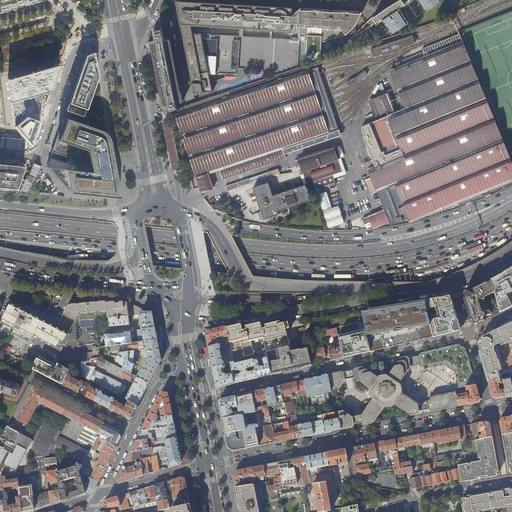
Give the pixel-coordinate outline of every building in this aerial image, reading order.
[(0,0),(0,9),(33,0),(0,0)] [(380,11),(373,17),(366,24),(356,33),(350,41),(350,42),(377,24),(378,25),(384,21),(389,29),(392,34),(409,22),(403,14),(400,9),(405,5),(402,0),(397,0),(390,5),(380,11)] [(409,0),(410,1),(412,0),(418,0),(420,3),(425,11),(442,0),(409,0)] [(289,9),(289,8),(277,7),(277,9),(274,8),(264,8),(264,6),(256,6),(236,5),(219,4),(200,2),(199,4),(195,4),(179,3),(181,16),(179,17),(182,33),(185,33),(185,38),(183,38),(185,47),(187,47),(188,51),(186,51),(187,60),(190,60),(191,64),(188,64),(190,73),(192,73),(193,77),(191,77),(193,86),(195,86),(196,92),(194,92),(195,95),(196,95),(203,93),(203,91),(213,91),(201,34),(193,34),(191,25),(287,31),(288,29),(289,29),(291,31),(292,31),(293,8),(291,10),(289,9)] [(301,8),(299,38),(305,38),(306,36),(307,36),(306,61),(312,59),(312,54),(314,54),(314,59),(320,56),(321,36),(323,36),(323,42),(346,34),(347,35),(351,31),(354,28),(355,27),(357,24),(361,16),(363,12),(362,12),(360,13),(358,13),(358,11),(334,10),(334,12),(330,12),(330,10),(310,9),(306,9),(305,10),(301,10),(301,8)] [(152,40),(152,41),(153,41),(151,42),(163,105),(169,104),(170,107),(170,108),(170,110),(174,109),(178,107),(177,106),(177,102),(183,101),(170,38),(167,20),(161,21),(162,28),(155,29),(155,30),(157,40),(156,41),(155,39),(154,40),(152,40)] [(356,221),(359,228),(372,225),(373,228),(390,221),(391,225),(408,217),(410,221),(480,192),(482,196),(490,192),(489,192),(511,182),(511,161),(511,159),(460,34),(422,49),(424,52),(396,64),(397,68),(390,71),(400,95),(397,96),(403,110),(388,116),(389,118),(381,121),(387,134),(377,138),(378,141),(373,143),(372,140),(366,142),(374,167),(368,169),(371,177),(376,190),(384,209),(356,221)] [(413,35),(371,49),(373,54),(374,58),(383,55),(383,56),(402,50),(401,48),(416,43),(415,39),(413,35)] [(105,194),(119,196),(111,154),(111,153),(107,128),(105,118),(85,111),(97,76),(93,55),(84,58),(67,106),(65,114),(52,152),(90,165),(91,172),(49,166),(65,187),(68,190),(70,190),(74,190),(105,194)] [(40,121),(25,116),(21,99),(33,96),(38,115),(41,116),(50,91),(59,65),(8,79),(10,102),(13,128),(31,146),(32,143),(40,121)] [(199,187),(201,192),(213,188),(209,174),(211,173),(217,171),(220,170),(223,180),(286,158),(284,154),(341,135),(338,126),(336,122),(334,117),(333,112),(331,105),(329,101),(328,96),(326,91),(324,85),(322,80),(321,75),(319,71),(318,67),(175,115),(181,133),(185,145),(199,187)] [(354,79),(347,83),(350,87),(356,84),(369,74),(366,71),(354,79)] [(379,86),(382,94),(391,90),(388,83),(379,86)] [(369,102),(375,116),(393,109),(387,93),(374,98),(374,100),(369,102)] [(387,134),(381,121),(363,127),(364,131),(363,131),(365,136),(364,137),(366,142),(372,140),(373,143),(378,141),(377,138),(387,134)] [(165,124),(163,124),(173,172),(174,171),(179,170),(180,170),(171,123),(170,123),(165,124)] [(315,180),(317,188),(335,182),(333,174),(342,171),(338,159),(341,158),(337,146),(298,159),(302,171),(306,183),(315,180)] [(0,164),(0,187),(15,189),(23,167),(0,164)] [(226,187),(227,192),(232,190),(239,188),(239,187),(280,173),(278,168),(267,172),(267,174),(268,176),(250,181),(249,179),(226,187)] [(249,179),(250,181),(268,176),(267,174),(267,172),(249,178),(249,179)] [(376,190),(371,177),(365,180),(370,193),(376,190)] [(253,187),(264,219),(279,214),(279,213),(278,210),(310,200),(311,200),(307,190),(308,190),(307,186),(306,187),(305,184),(305,185),(273,195),(268,183),(269,183),(268,182),(253,187)] [(325,209),(329,228),(342,224),(337,206),(325,209)] [(496,281),(492,282),(495,293),(500,313),(511,307),(511,267),(503,274),(496,278),(496,281)] [(492,282),(492,281),(487,284),(486,283),(473,289),(473,290),(469,292),(468,291),(467,291),(466,291),(464,295),(465,296),(466,297),(467,297),(467,298),(465,298),(471,320),(473,320),(474,325),(478,324),(478,323),(484,321),(483,317),(493,314),(492,310),(483,313),(479,300),(482,299),(482,300),(483,300),(484,300),(485,299),(485,298),(485,297),(495,293),(492,282)] [(429,321),(430,324),(433,337),(448,334),(458,332),(460,328),(456,316),(454,307),(452,299),(447,297),(426,301),(426,305),(428,312),(429,312),(428,309),(435,307),(436,309),(435,310),(438,313),(436,316),(438,317),(438,319),(429,321)] [(63,314),(76,320),(78,315),(80,316),(80,320),(109,317),(118,316),(121,316),(129,315),(133,315),(145,314),(144,309),(127,302),(123,302),(123,301),(119,302),(118,302),(117,301),(108,301),(108,300),(103,300),(101,302),(99,301),(99,300),(93,300),(93,301),(91,302),(89,302),(89,300),(84,301),(84,302),(82,303),(80,303),(80,301),(75,302),(75,303),(73,304),(71,304),(71,302),(68,303),(68,304),(67,304),(63,314)] [(68,334),(55,328),(47,324),(40,320),(44,313),(27,304),(25,308),(12,301),(1,322),(14,329),(12,333),(29,342),(32,335),(39,338),(60,350),(62,345),(63,346),(67,339),(66,338),(68,334)] [(366,333),(367,338),(370,352),(433,337),(430,324),(429,321),(428,312),(426,305),(426,301),(381,308),(361,311),(366,333)] [(139,342),(158,340),(155,325),(154,320),(152,313),(145,314),(133,315),(133,318),(135,319),(140,318),(142,329),(137,330),(139,339),(139,342)] [(76,320),(63,314),(55,328),(68,334),(76,320)] [(118,316),(109,317),(110,326),(130,324),(129,315),(121,316),(121,318),(120,318),(120,319),(118,319),(118,316)] [(507,371),(507,374),(511,373),(511,378),(511,377),(511,320),(510,322),(510,323),(501,327),(495,330),(499,337),(501,346),(511,340),(511,370),(510,371),(510,370),(507,371)] [(230,342),(231,349),(232,351),(242,349),(244,357),(254,355),(250,341),(263,338),(266,352),(277,349),(289,346),(291,346),(289,339),(286,329),(290,328),(288,322),(280,324),(280,322),(265,325),(266,328),(262,329),(260,323),(246,327),(246,330),(242,331),(241,325),(226,328),(230,342)] [(207,340),(208,347),(219,344),(219,341),(218,341),(217,338),(221,337),(221,338),(226,337),(227,343),(230,342),(226,328),(226,326),(208,330),(206,334),(207,340)] [(338,336),(336,328),(325,331),(327,339),(338,336)] [(365,330),(339,336),(344,358),(370,352),(365,330)] [(483,364),(488,382),(499,380),(498,377),(504,376),(507,374),(507,371),(503,372),(497,351),(495,351),(494,349),(496,346),(499,345),(499,347),(501,346),(499,337),(495,330),(495,331),(494,330),(487,333),(488,334),(483,336),(484,339),(483,340),(482,341),(482,342),(481,343),(481,344),(481,345),(482,345),(479,346),(480,351),(479,351),(482,359),(483,359),(484,363),(483,364)] [(105,334),(106,346),(109,346),(116,345),(116,342),(122,342),(122,344),(132,343),(131,331),(125,332),(125,333),(110,334),(105,334)] [(305,338),(305,336),(298,337),(299,344),(306,342),(305,338)] [(298,337),(289,339),(291,346),(297,344),(299,344),(298,337)] [(137,377),(150,383),(158,367),(162,360),(161,356),(159,346),(158,340),(139,342),(135,342),(132,343),(122,344),(120,344),(121,350),(144,347),(143,344),(147,344),(148,351),(149,351),(149,356),(142,371),(141,370),(137,377)] [(210,357),(212,367),(230,363),(234,362),(234,359),(232,351),(231,349),(228,350),(230,359),(224,361),(222,360),(222,359),(225,358),(224,355),(221,356),(220,350),(219,350),(221,348),(220,344),(219,344),(208,347),(210,357)] [(458,344),(420,353),(419,355),(418,357),(419,365),(425,369),(444,365),(450,369),(455,373),(458,387),(455,387),(456,388),(456,389),(466,387),(465,387),(476,385),(466,348),(458,344)] [(3,351),(8,354),(11,348),(6,345),(3,351)] [(279,360),(269,362),(272,375),(312,365),(309,348),(301,350),(301,349),(291,351),(289,346),(277,349),(279,360)] [(329,350),(328,346),(313,350),(315,360),(330,356),(329,350)] [(58,363),(92,359),(100,357),(99,347),(92,348),(93,353),(57,357),(58,363)] [(330,356),(332,361),(344,358),(343,353),(341,347),(329,350),(330,356)] [(124,366),(122,369),(131,374),(135,364),(133,363),(134,350),(118,352),(119,355),(116,361),(121,364),(120,364),(124,366)] [(254,360),(258,378),(272,375),(269,362),(268,358),(266,352),(263,352),(265,358),(264,358),(263,360),(265,366),(260,367),(258,360),(257,360),(254,360)] [(362,367),(354,368),(352,371),(354,378),(371,390),(369,391),(369,392),(370,397),(370,398),(372,399),(361,416),(362,423),(365,425),(373,423),(384,406),(386,407),(392,406),(393,405),(410,416),(418,414),(420,412),(419,412),(418,404),(408,398),(401,393),(402,391),(401,386),(401,384),(399,383),(411,367),(409,358),(407,356),(400,358),(388,376),(386,375),(380,376),(379,378),(362,367)] [(50,378),(56,365),(54,364),(53,363),(50,362),(48,362),(47,360),(44,359),(43,358),(41,357),(34,370),(35,370),(36,369),(38,371),(38,372),(41,373),(41,372),(44,374),(44,375),(47,376),(47,375),(50,377),(49,378),(50,378)] [(126,399),(129,400),(138,405),(144,394),(150,383),(137,377),(131,374),(122,369),(100,357),(92,359),(92,362),(96,361),(100,363),(99,364),(130,381),(132,378),(136,380),(132,386),(131,385),(128,389),(130,390),(126,399)] [(413,358),(409,358),(411,367),(415,366),(419,365),(418,357),(413,358)] [(232,373),(235,383),(258,378),(254,360),(254,359),(235,364),(234,362),(230,363),(232,370),(232,373)] [(230,363),(212,367),(214,376),(216,385),(219,387),(235,383),(232,373),(226,375),(224,373),(224,371),(226,371),(226,369),(225,368),(225,367),(227,367),(229,367),(230,371),(232,370),(230,363)] [(57,365),(56,365),(50,378),(53,379),(53,378),(56,380),(55,381),(58,382),(59,381),(62,383),(61,384),(63,385),(70,370),(58,364),(57,365)] [(89,380),(94,370),(95,368),(80,365),(76,373),(89,380)] [(63,385),(79,393),(82,388),(84,382),(82,381),(80,382),(75,379),(75,377),(74,377),(73,378),(71,377),(71,375),(73,371),(70,370),(63,385)] [(99,385),(104,375),(94,370),(89,380),(99,385)] [(341,371),(328,374),(331,391),(338,390),(340,387),(345,380),(343,373),(341,371)] [(343,373),(345,380),(349,379),(354,378),(352,371),(348,372),(343,373)] [(304,380),(305,390),(306,390),(307,397),(310,397),(312,404),(329,401),(328,393),(331,392),(331,391),(328,374),(322,376),(314,378),(304,380)] [(104,388),(117,394),(119,396),(122,397),(127,387),(104,375),(99,385),(102,386),(104,388)] [(0,390),(17,396),(20,386),(0,378),(0,390)] [(297,382),(299,392),(305,390),(304,380),(297,382)] [(501,380),(488,383),(492,397),(496,399),(504,397),(502,390),(500,390),(498,384),(501,384),(501,380)] [(87,394),(91,386),(92,386),(85,382),(84,382),(82,388),(85,389),(84,392),(87,394)] [(290,383),(292,393),(299,392),(297,382),(290,383)] [(282,393),(284,400),(286,400),(285,397),(291,396),(291,399),(293,398),(292,395),(293,395),(292,393),(290,383),(281,385),(282,393)] [(94,401),(102,386),(99,385),(97,389),(98,389),(96,390),(93,389),(94,387),(91,386),(87,394),(86,396),(94,401)] [(268,388),(264,389),(265,393),(267,400),(267,403),(268,407),(284,403),(284,400),(282,393),(281,385),(274,387),(268,388)] [(465,387),(466,387),(466,391),(469,390),(470,395),(467,396),(469,404),(478,402),(480,399),(476,385),(465,387)] [(110,409),(115,398),(113,397),(111,397),(111,398),(103,394),(103,393),(102,392),(104,388),(102,386),(94,401),(110,409)] [(37,441),(37,442),(58,453),(78,463),(82,465),(83,463),(87,456),(91,449),(97,436),(104,423),(34,387),(17,419),(27,424),(39,402),(84,425),(83,426),(85,427),(85,426),(97,432),(96,435),(93,433),(87,445),(89,446),(86,450),(59,436),(56,434),(59,430),(45,423),(39,434),(41,439),(40,441),(37,441)] [(264,389),(252,392),(254,403),(267,400),(265,393),(264,389)] [(162,392),(151,413),(159,417),(158,412),(159,409),(160,408),(161,408),(161,409),(160,410),(162,417),(173,415),(168,393),(162,392)] [(244,422),(245,430),(256,428),(259,427),(258,421),(254,403),(252,392),(236,396),(240,415),(242,414),(241,411),(249,409),(250,413),(251,419),(256,418),(256,419),(251,420),(244,422)] [(431,397),(427,403),(429,410),(432,412),(459,406),(456,392),(431,397)] [(462,395),(457,395),(459,406),(469,404),(467,396),(467,394),(463,394),(463,393),(462,393),(462,395)] [(119,396),(117,394),(115,398),(110,409),(128,418),(132,417),(135,412),(138,405),(129,400),(126,405),(127,405),(126,407),(123,406),(124,405),(119,402),(118,401),(117,400),(119,396)] [(220,408),(222,418),(232,416),(240,415),(236,396),(221,399),(219,402),(220,408)] [(286,400),(284,400),(284,403),(286,414),(287,416),(288,422),(297,420),(296,414),(293,398),(291,399),(290,399),(286,400)] [(265,417),(265,419),(267,426),(272,425),(268,407),(267,403),(265,403),(265,406),(262,406),(264,417),(265,417)] [(423,403),(418,404),(419,412),(424,411),(429,410),(427,403),(423,403)] [(339,418),(341,429),(352,427),(354,425),(352,417),(345,412),(343,411),(338,412),(339,418)] [(151,413),(142,431),(157,428),(157,427),(158,426),(158,425),(162,425),(163,428),(175,426),(173,415),(162,417),(161,417),(162,420),(158,421),(158,419),(159,417),(151,413)] [(250,413),(242,414),(244,422),(251,420),(251,419),(250,413)] [(322,420),(325,433),(341,429),(339,418),(327,421),(326,418),(335,417),(334,413),(321,415),(322,420)] [(305,418),(301,419),(302,422),(302,424),(322,420),(321,415),(305,418)] [(223,425),(225,434),(244,430),(245,430),(244,422),(236,424),(236,421),(233,422),(232,416),(222,418),(223,425)] [(356,416),(352,417),(354,425),(358,424),(362,423),(361,416),(356,416)] [(502,435),(511,433),(511,419),(511,416),(501,418),(499,422),(502,435)] [(258,421),(259,427),(267,426),(265,419),(258,421)] [(288,422),(292,439),(300,438),(298,426),(295,426),(293,427),(292,425),(294,424),(298,423),(297,420),(288,422)] [(298,426),(300,438),(325,433),(322,420),(302,424),(302,422),(301,423),(301,425),(298,425),(298,426)] [(480,439),(492,437),(490,424),(486,421),(476,423),(478,433),(479,432),(481,432),(481,435),(480,436),(479,436),(480,439)] [(272,425),(275,442),(292,439),(288,422),(280,423),(281,425),(283,424),(284,432),(278,433),(275,424),(272,425)] [(120,431),(104,423),(97,436),(101,438),(104,439),(117,446),(120,441),(122,437),(120,431)] [(478,433),(476,423),(471,424),(473,433),(469,434),(471,441),(474,440),(474,437),(479,436),(478,433)] [(256,428),(259,446),(275,442),(272,425),(267,426),(259,427),(256,428)] [(0,438),(0,476),(5,476),(11,475),(30,439),(20,433),(12,429),(7,426),(1,437),(0,438)] [(85,426),(85,427),(78,440),(87,445),(93,433),(96,435),(97,432),(85,426)] [(142,431),(137,441),(147,439),(150,439),(152,443),(157,442),(156,440),(155,441),(154,437),(151,438),(150,433),(156,432),(156,437),(164,436),(165,440),(177,437),(176,432),(175,426),(163,428),(157,428),(142,431)] [(464,426),(458,427),(461,440),(466,439),(467,442),(471,441),(469,434),(466,435),(464,426)] [(458,427),(431,432),(433,443),(433,444),(441,442),(442,444),(461,440),(458,427)] [(245,438),(247,448),(259,446),(256,428),(245,430),(244,430),(245,435),(250,434),(252,434),(252,437),(250,437),(245,438)] [(244,430),(225,434),(226,440),(228,447),(233,451),(247,448),(245,438),(245,435),(244,430)] [(418,435),(420,445),(421,447),(422,447),(424,447),(425,446),(425,445),(433,443),(431,432),(418,435)] [(30,439),(11,475),(13,475),(33,439),(20,433),(30,439)] [(504,447),(511,445),(511,433),(502,435),(504,447)] [(418,435),(406,437),(408,447),(420,445),(418,435)] [(97,436),(91,449),(96,451),(97,448),(99,444),(98,444),(101,438),(97,436)] [(157,442),(152,443),(151,443),(152,447),(160,445),(160,444),(165,443),(166,446),(163,447),(163,446),(152,448),(154,456),(157,455),(179,449),(178,443),(177,437),(165,440),(157,442)] [(406,437),(395,439),(397,449),(401,448),(402,451),(405,450),(405,448),(408,447),(406,437)] [(471,441),(467,442),(462,443),(463,449),(493,444),(492,437),(480,439),(474,440),(471,441)] [(103,451),(98,461),(87,456),(83,463),(94,469),(91,477),(99,481),(101,477),(98,476),(101,471),(103,472),(105,470),(109,462),(113,453),(117,446),(104,439),(101,445),(104,447),(102,451),(103,451)] [(137,441),(131,452),(136,451),(139,450),(141,450),(140,448),(143,447),(143,449),(149,448),(148,444),(147,439),(137,441)] [(394,470),(400,469),(399,464),(397,449),(395,439),(385,441),(387,451),(390,451),(390,452),(391,452),(392,453),(395,466),(393,466),(394,470)] [(378,463),(380,472),(390,470),(389,467),(384,468),(382,455),(381,455),(380,452),(387,451),(385,441),(374,443),(378,463)] [(58,453),(37,442),(33,449),(37,472),(46,471),(45,466),(44,458),(56,457),(58,453)] [(358,447),(352,448),(355,463),(369,461),(370,465),(378,463),(374,443),(358,447)] [(463,449),(464,451),(465,456),(495,451),(493,444),(463,449)] [(131,452),(125,463),(136,460),(138,459),(138,460),(141,459),(144,458),(144,457),(142,457),(142,454),(149,453),(149,457),(150,457),(152,456),(154,456),(152,448),(152,447),(149,448),(143,449),(141,450),(139,450),(140,454),(137,455),(136,451),(131,452)] [(179,449),(157,455),(158,459),(168,456),(170,465),(169,466),(169,467),(170,467),(180,464),(182,461),(181,455),(179,449)] [(329,466),(330,471),(332,471),(332,470),(331,466),(349,463),(346,449),(326,453),(329,466)] [(464,451),(436,456),(437,463),(443,462),(449,461),(456,460),(465,458),(465,456),(464,451)] [(465,458),(456,460),(458,468),(497,462),(496,458),(494,459),(493,456),(496,455),(495,451),(465,456),(465,458)] [(78,463),(58,453),(56,457),(57,463),(58,468),(57,469),(57,470),(58,472),(76,466),(78,463)] [(317,468),(329,466),(326,453),(305,457),(306,463),(307,467),(308,470),(317,468)] [(153,467),(155,472),(160,470),(158,465),(158,461),(158,459),(157,455),(154,456),(152,456),(153,467)] [(141,459),(142,462),(144,475),(149,474),(148,463),(151,463),(150,457),(149,457),(144,458),(141,459)] [(306,463),(305,457),(293,459),(295,468),(301,467),(301,464),(306,463)] [(138,459),(136,460),(136,462),(136,463),(136,464),(136,466),(135,466),(136,478),(144,475),(142,462),(140,462),(140,464),(140,465),(139,465),(139,463),(138,462),(137,461),(139,461),(138,460),(138,459)] [(298,487),(295,470),(295,468),(293,459),(288,460),(292,479),(288,480),(290,489),(298,487)] [(399,464),(400,469),(403,469),(412,467),(410,460),(409,461),(409,462),(401,463),(399,464)] [(281,499),(306,495),(307,494),(306,486),(298,487),(290,489),(288,480),(284,461),(278,462),(283,490),(277,491),(278,499),(281,499)] [(267,482),(270,501),(278,499),(277,491),(283,490),(278,462),(264,465),(266,476),(266,477),(273,475),(274,477),(275,485),(276,488),(274,488),(274,487),(273,487),(272,485),(271,486),(270,483),(269,482),(269,481),(267,481),(267,482)] [(458,468),(458,469),(461,479),(462,480),(466,480),(470,479),(469,478),(472,477),(472,478),(476,478),(488,476),(495,474),(495,473),(499,472),(497,462),(458,468)] [(82,465),(78,463),(76,466),(58,472),(59,481),(59,486),(61,500),(86,493),(83,483),(82,479),(79,471),(82,465)] [(266,476),(264,465),(252,468),(255,479),(258,478),(258,481),(264,480),(264,477),(266,476)] [(357,472),(362,475),(371,474),(370,465),(356,467),(356,465),(355,465),(357,472)] [(126,470),(121,470),(116,480),(119,483),(136,478),(135,466),(126,468),(126,470)] [(318,476),(330,474),(330,471),(329,466),(317,468),(318,476)] [(298,487),(306,486),(311,485),(309,476),(308,470),(307,467),(295,470),(298,487)] [(234,480),(236,487),(248,485),(248,483),(246,484),(246,481),(247,480),(255,479),(252,468),(237,471),(233,476),(234,480)] [(400,469),(394,470),(395,476),(396,479),(396,481),(404,480),(405,480),(405,479),(404,474),(403,469),(400,469)] [(452,471),(454,481),(461,479),(458,469),(452,471)] [(57,470),(46,471),(47,482),(59,481),(58,472),(57,470)] [(91,477),(79,471),(82,479),(85,478),(87,479),(85,483),(83,483),(86,493),(92,491),(95,489),(96,486),(99,481),(91,477)] [(445,472),(447,482),(454,481),(452,471),(445,472)] [(439,473),(441,483),(447,482),(445,472),(439,473)] [(415,489),(421,488),(419,477),(419,473),(413,474),(414,478),(415,489)] [(432,475),(434,485),(441,483),(439,473),(432,475)] [(313,484),(326,482),(332,481),(330,474),(318,476),(311,478),(310,476),(309,476),(311,485),(313,484)] [(425,476),(427,486),(434,485),(432,475),(425,476)] [(5,476),(0,476),(2,491),(4,490),(4,487),(13,486),(13,489),(19,488),(19,487),(18,479),(5,480),(5,476)] [(172,498),(188,494),(187,487),(186,481),(185,479),(185,478),(182,477),(175,479),(167,481),(170,493),(172,498)] [(32,496),(33,509),(51,503),(49,491),(47,482),(45,482),(47,492),(34,496),(32,496)] [(157,501),(157,502),(168,499),(171,498),(172,498),(170,493),(169,494),(169,495),(167,495),(164,482),(158,484),(149,487),(144,488),(147,499),(161,495),(162,498),(160,498),(159,498),(156,499),(157,499),(148,501),(148,503),(154,502),(157,501)] [(237,496),(239,506),(260,502),(270,501),(267,482),(257,483),(256,483),(253,484),(251,484),(248,485),(236,487),(237,496)] [(323,511),(328,511),(331,510),(326,482),(313,484),(318,511),(323,511)] [(336,489),(340,509),(343,508),(345,508),(345,507),(358,505),(359,504),(381,500),(408,494),(398,492),(369,486),(363,484),(362,484),(336,489)] [(20,493),(23,511),(33,509),(32,496),(34,496),(32,485),(19,487),(19,488),(19,489),(20,493)] [(49,491),(51,503),(61,500),(59,486),(57,486),(58,487),(54,488),(54,490),(49,491)] [(130,493),(134,507),(146,504),(148,503),(148,501),(147,499),(144,488),(130,493)] [(462,498),(463,504),(466,504),(465,500),(503,493),(503,492),(503,491),(499,491),(499,490),(492,491),(492,493),(488,493),(488,492),(467,496),(467,497),(462,498)] [(465,500),(466,504),(467,511),(479,511),(491,509),(492,511),(496,510),(495,508),(506,506),(505,501),(511,500),(511,505),(511,504),(511,491),(509,492),(510,493),(503,494),(503,493),(465,500)] [(7,495),(3,496),(4,511),(22,511),(23,511),(20,493),(15,493),(14,494),(16,503),(13,503),(13,505),(11,505),(11,503),(10,503),(10,505),(8,505),(7,495)] [(122,509),(125,509),(134,507),(130,493),(123,495),(118,496),(122,509)] [(182,505),(190,503),(189,498),(188,494),(172,498),(171,498),(172,503),(177,502),(177,504),(182,503),(182,505)] [(106,500),(102,507),(112,507),(114,507),(117,506),(118,510),(122,509),(118,496),(113,498),(108,499),(106,500)] [(157,502),(159,510),(163,509),(174,507),(173,506),(170,506),(168,499),(157,502)] [(261,511),(260,502),(239,506),(240,511),(261,511)] [(191,511),(192,511),(190,503),(182,505),(174,507),(163,509),(163,511),(191,511)]
